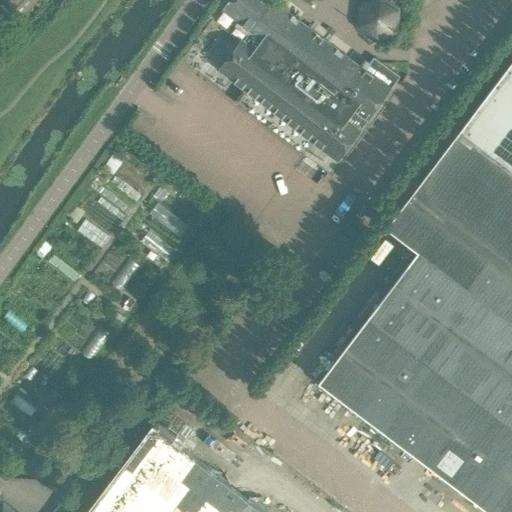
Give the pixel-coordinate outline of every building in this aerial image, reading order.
[(34,0),(4,0),(2,3),(17,18),(34,0)] [(365,70),(360,66),(353,61),(272,0),(228,0),(222,10),(238,22),(235,26),(248,36),(244,41),(241,40),(219,70),(244,89),(234,101),(332,176),(395,93),(390,89),(399,76),(374,57),(365,70)] [(390,0),(319,0),(323,3),(322,13),(342,27),(354,25),(365,33),(353,61),(360,66),(372,39),(375,41),(398,31),(398,5),(390,0)] [(511,511),(511,60),(388,226),(387,225),(386,227),(418,251),(319,382),(490,511),(511,511)] [(268,511),(153,424),(85,511),(268,511)]
